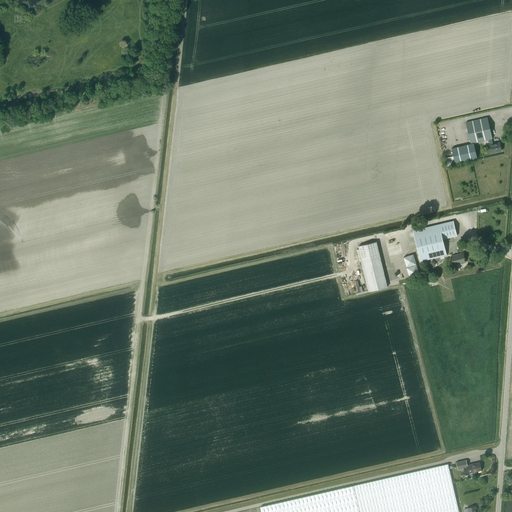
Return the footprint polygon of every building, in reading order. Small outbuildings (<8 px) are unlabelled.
[(493,144),(491,139),(492,139),(487,117),(466,122),(471,144),(452,148),(455,163),(477,158),(474,143),(488,140),(490,144),(489,145),(491,153),(502,151),(500,142),(493,144)] [(420,261),(421,261),(446,255),(443,239),(457,236),(453,221),(413,230),(420,261)] [(369,291),(387,287),(376,242),(358,246),(362,261),(361,262),(369,291)] [(465,262),(463,253),(451,256),(453,264),(459,263),(459,264),(465,262)] [(419,274),(413,254),(403,257),(406,267),(409,277),(410,278),(419,275),(419,274)] [(466,460),(456,462),(458,469),(464,468),(465,475),(469,474),(469,473),(481,470),(481,466),(481,463),(480,463),(480,462),(467,465),(466,460)] [(448,464),(354,485),(360,511),(431,511),(458,506),(448,464)] [(260,507),(261,511),(360,511),(354,485),(260,507)]
